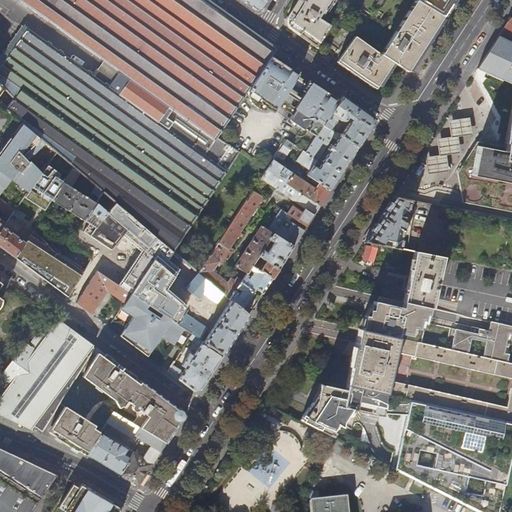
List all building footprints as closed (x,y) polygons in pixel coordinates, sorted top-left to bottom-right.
[(5,108),(21,122),(45,143),(56,152),(65,160),(103,192),(173,251),(226,172),(216,164),(225,152),(227,153),(231,147),(217,138),(248,90),(272,53),(275,49),(225,12),(207,0),(18,0),(129,79),(122,88),(118,94),(28,28),(25,33),(19,41),(13,49),(7,58),(0,66),(0,84),(3,88),(14,99),(5,108)] [(262,0),(241,0),(244,2),(255,10),(263,8),(265,6),(266,2),(262,0)] [(331,0),(298,0),(292,10),(287,19),(286,21),(286,24),(287,26),(289,28),(292,30),(314,46),(318,42),(329,26),(319,19),(322,13),(323,13),(331,0)] [(452,1),(452,0),(418,0),(417,2),(442,16),(452,1)] [(424,44),(442,16),(417,2),(415,1),(380,55),(355,36),(337,62),(357,76),(376,89),(393,63),(406,71),(424,44)] [(511,17),(508,22),(504,26),(498,36),(511,42),(511,17)] [(330,44),(338,49),(350,32),(342,27),(330,44)] [(511,42),(498,36),(488,52),(477,68),(511,83),(511,42)] [(296,79),(299,76),(296,74),(298,72),(272,53),(248,90),(249,91),(248,92),(248,96),(249,100),(252,103),(253,104),(257,106),(261,100),(267,104),(272,107),(274,104),(277,106),(281,101),(286,94),(288,90),(296,79)] [(303,92),(309,83),(299,76),(296,79),(302,83),(298,89),(303,92)] [(323,126),(339,101),(313,82),(311,85),(309,83),(303,92),(299,98),(296,101),(292,108),(294,110),(290,115),(288,119),(301,128),(315,137),(323,126)] [(299,98),(288,90),(286,94),(296,101),(299,98)] [(339,101),(323,126),(329,130),(337,118),(339,120),(341,120),(342,120),(345,119),(349,121),(339,136),(357,148),(364,136),(372,125),(371,117),(357,107),(342,97),(339,101)] [(463,201),(511,210),(511,99),(503,143),(505,143),(503,151),(476,146),(460,172),(463,201)] [(292,108),(281,101),(277,106),(290,115),(294,110),(292,108)] [(301,128),(288,119),(287,118),(285,121),(299,130),(301,128)] [(470,134),(468,118),(447,121),(450,138),(456,137),(470,134)] [(28,166),(45,143),(21,122),(0,151),(0,193),(11,180),(27,192),(30,188),(41,173),(31,166),(30,167),(28,166)] [(339,136),(329,130),(323,126),(315,137),(304,153),(316,160),(316,161),(332,137),(336,140),(318,168),(313,165),(310,170),(307,175),(312,178),(330,190),(343,169),(357,148),(339,136)] [(458,152),(456,137),(450,138),(436,140),(438,156),(444,155),(458,152)] [(283,161),(293,145),(286,141),(275,156),(283,161)] [(238,152),(235,150),(226,164),(229,166),(238,152)] [(316,160),(304,153),(302,151),(295,160),(310,170),(313,165),(316,160)] [(17,233),(65,160),(56,152),(41,173),(30,188),(27,192),(14,210),(10,216),(5,223),(0,229),(0,246),(2,248),(15,258),(25,242),(11,232),(12,230),(17,233)] [(424,159),(427,174),(447,171),(444,155),(438,156),(424,159)] [(272,161),(261,179),(304,209),(302,213),(292,206),(286,214),(300,222),(306,227),(311,219),(323,201),(330,190),(312,178),(311,181),(316,185),(314,188),(272,161)] [(84,221),(96,203),(63,182),(51,200),(84,221)] [(253,191),(199,273),(224,294),(230,300),(235,293),(237,288),(241,283),(242,281),(237,278),(235,281),(232,279),(230,282),(214,271),(218,266),(220,267),(222,265),(224,266),(233,251),(230,248),(239,233),(243,235),(245,232),(241,230),(261,200),(265,203),(266,200),(253,191)] [(103,192),(96,203),(84,221),(73,239),(71,243),(78,247),(91,255),(92,262),(107,241),(104,211),(125,226),(119,236),(152,258),(154,256),(173,268),(172,270),(181,276),(182,274),(190,279),(183,291),(191,300),(197,305),(204,295),(218,303),(224,294),(199,273),(173,251),(103,192)] [(364,242),(401,249),(403,237),(402,237),(406,213),(408,213),(410,200),(394,197),(379,219),(364,242)] [(0,209),(10,216),(14,210),(0,199),(0,229),(5,223),(0,219),(0,209)] [(273,234),(286,214),(276,207),(274,211),(278,213),(268,229),(261,225),(236,266),(247,273),(249,271),(252,266),(258,256),(266,244),(269,239),(273,234)] [(448,258),(511,271),(511,220),(458,210),(448,258)] [(297,226),(300,222),(286,214),(273,234),(293,247),(298,238),(304,230),(297,226)] [(25,242),(15,258),(28,268),(54,287),(68,297),(86,271),(61,256),(33,229),(25,242)] [(293,247),(273,234),(269,239),(274,242),(270,247),(266,244),(258,256),(278,269),(285,259),(293,247)] [(73,239),(72,238),(67,246),(75,252),(78,247),(71,243),(73,239)] [(97,271),(131,293),(192,334),(200,339),(206,329),(186,315),(187,314),(185,311),(177,305),(178,303),(141,279),(146,271),(133,263),(131,265),(110,251),(97,271)] [(408,281),(404,302),(429,307),(432,308),(443,257),(415,252),(408,281)] [(278,269),(258,256),(252,266),(272,279),(275,275),(278,269)] [(272,279),(252,266),(249,271),(253,273),(249,281),(247,280),(248,277),(246,276),(242,281),(241,283),(253,293),(256,289),(263,294),(267,287),(272,279)] [(125,303),(131,293),(97,271),(76,303),(93,316),(94,314),(92,313),(107,291),(125,303)] [(253,293),(241,283),(237,288),(242,291),(238,298),(236,296),(237,294),(235,293),(230,300),(231,301),(242,310),(253,293)] [(192,334),(131,293),(125,303),(120,310),(128,316),(126,320),(128,323),(119,336),(139,350),(146,356),(156,343),(158,344),(163,338),(181,351),(189,339),(192,334)] [(249,315),(242,310),(231,301),(204,343),(223,355),(236,335),(249,315)] [(421,342),(425,323),(419,321),(420,320),(423,321),(425,315),(427,315),(429,307),(404,302),(403,301),(401,308),(373,301),(371,310),(368,310),(367,316),(363,315),(363,319),(360,329),(421,342)] [(43,432),(96,346),(69,327),(58,319),(48,333),(36,349),(29,345),(25,342),(0,376),(0,379),(2,381),(9,386),(0,397),(0,414),(24,426),(32,429),(34,426),(43,432)] [(511,325),(490,321),(489,330),(480,328),(474,355),(511,363),(511,325)] [(474,355),(480,328),(471,327),(470,332),(455,329),(450,349),(474,355)] [(36,349),(48,333),(41,328),(29,345),(36,349)] [(359,329),(353,355),(346,385),(398,397),(399,397),(511,423),(511,363),(474,355),(450,349),(421,342),(360,329),(359,329)] [(200,339),(192,334),(189,339),(200,346),(195,354),(192,351),(181,365),(185,368),(182,373),(171,365),(167,371),(193,390),(200,389),(212,372),(223,355),(204,343),(200,339)] [(115,360),(105,353),(102,356),(109,361),(110,361),(111,360),(112,360),(115,360)] [(127,373),(127,372),(127,371),(127,370),(115,360),(112,360),(111,360),(110,361),(109,361),(102,356),(100,354),(95,356),(83,376),(110,396),(118,386),(116,384),(118,381),(121,383),(127,374),(127,373)] [(138,385),(139,384),(139,383),(140,383),(141,383),(143,383),(144,383),(138,378),(127,370),(127,371),(127,372),(127,373),(127,374),(121,383),(118,381),(116,384),(118,386),(110,396),(122,406),(130,395),(132,397),(135,393),(133,391),(138,385)] [(346,385),(321,379),(307,399),(295,417),(299,419),(311,425),(319,429),(338,439),(346,426),(355,431),(358,411),(389,415),(401,415),(402,412),(396,411),(398,397),(346,385)] [(0,397),(9,386),(2,381),(0,383),(0,397)] [(166,444),(177,425),(182,418),(180,410),(162,396),(144,383),(143,383),(141,383),(140,383),(139,383),(139,384),(138,385),(133,391),(135,393),(132,397),(130,395),(122,406),(124,407),(128,402),(132,404),(131,406),(131,408),(132,409),(133,410),(134,411),(135,411),(136,417),(132,424),(166,444)] [(511,436),(511,423),(399,397),(398,397),(396,411),(402,412),(401,415),(407,415),(422,414),(422,413),(435,416),(427,459),(453,464),(461,430),(511,442),(511,436)] [(51,432),(67,408),(65,406),(49,431),(51,432)] [(93,429),(95,425),(67,408),(51,432),(62,439),(63,436),(73,442),(71,445),(86,455),(100,433),(93,429)] [(127,479),(138,486),(150,468),(166,444),(132,424),(113,412),(107,421),(132,436),(133,435),(151,446),(143,458),(133,452),(129,458),(124,456),(127,450),(125,449),(126,449),(100,433),(86,455),(100,463),(127,479)] [(305,438),(313,442),(319,429),(311,425),(305,438)] [(303,437),(276,432),(268,468),(256,465),(253,480),(272,483),(270,491),(280,493),(282,483),(296,486),(303,454),(300,453),(303,437)] [(73,442),(63,436),(62,439),(65,441),(71,445),(73,442)] [(15,511),(22,503),(30,492),(40,499),(57,475),(0,448),(0,511),(15,511)] [(488,489),(501,493),(508,465),(495,462),(488,489)] [(424,483),(416,479),(413,485),(421,489),(424,483)] [(119,511),(119,508),(100,496),(81,485),(79,488),(74,495),(68,491),(58,507),(65,511),(119,511)] [(74,495),(79,488),(73,485),(68,491),(74,495)] [(33,510),(40,499),(30,492),(22,503),(33,510)] [(309,501),(310,511),(347,511),(346,497),(309,501)] [(31,511),(33,510),(22,503),(15,511),(31,511)]
